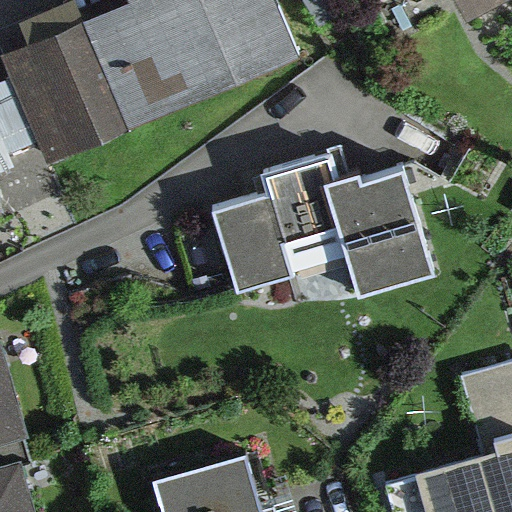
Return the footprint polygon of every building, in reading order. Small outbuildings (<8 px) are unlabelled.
[(277,0),(123,0),(0,51),(0,209),(2,209),(0,204),(0,149),(53,127),(65,158),(302,59),(277,0)] [(275,196),(208,213),(232,303),(300,285),(290,246),(358,228),(374,288),(437,272),(412,177),(351,193),(342,159),(270,178),(275,196)] [(16,339),(0,343),(0,440),(38,431),(16,339)] [(492,460),(392,485),(398,511),(511,511),(511,372),(472,382),(492,460)] [(287,511),(270,449),(179,473),(189,511),(287,511)] [(49,511),(37,459),(0,468),(0,511),(49,511)]
